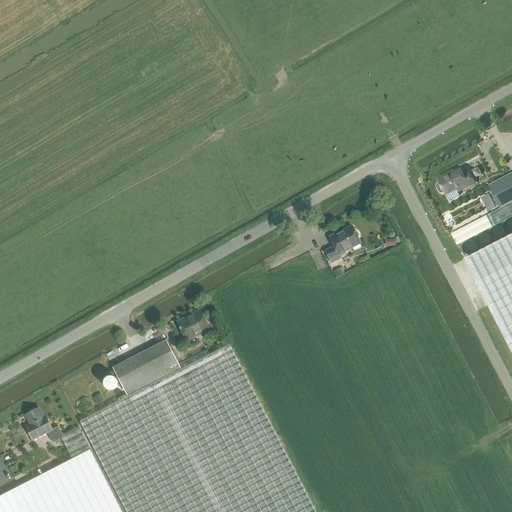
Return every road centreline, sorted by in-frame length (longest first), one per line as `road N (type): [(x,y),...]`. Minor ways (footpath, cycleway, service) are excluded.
road 1 (unclassified): [(0,378),(392,156)]
road 2 (unclassified): [(511,386),(392,156)]
road 3 (unclassified): [(392,156),(511,88)]
